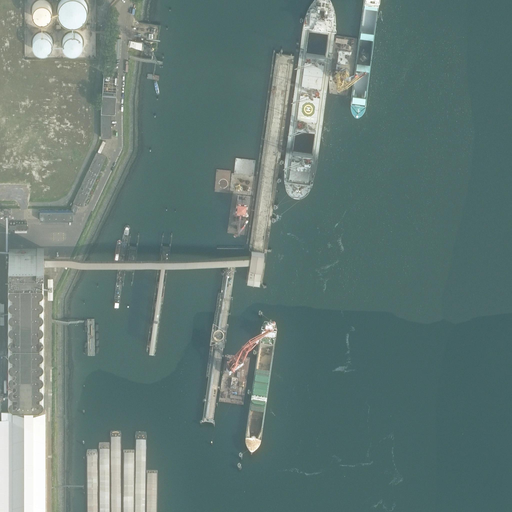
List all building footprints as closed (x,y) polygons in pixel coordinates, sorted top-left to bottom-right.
[(34,15),(36,17),(39,18),(43,18),(46,17),(48,16),(50,13),(52,10),(52,7),(51,4),(49,1),(48,0),(35,0),(33,3),(32,6),(31,9),(32,12),(34,15)] [(60,17),(62,20),(65,22),(69,23),(73,24),(77,23),(80,21),(84,19),(86,16),(87,12),(88,8),(87,4),(85,0),(84,0),(60,0),(59,2),(58,5),(57,9),(58,13),(60,17)] [(135,16),(130,20),(135,26),(139,22),(135,16)] [(33,40),(33,43),(34,46),(36,48),(39,50),(42,50),(45,50),(48,49),(50,47),(52,44),(52,41),(52,38),(51,35),(49,33),(46,31),(43,31),(40,31),(37,32),(35,34),(33,37),(33,40)] [(63,43),(64,46),(66,48),(68,50),(71,51),(74,51),(77,50),(80,48),(82,45),(83,42),(82,39),(81,36),(79,33),(77,32),(74,31),(71,31),(68,32),(65,34),(63,36),(62,39),(63,43)] [(110,37),(109,58),(120,58),(121,38),(110,37)] [(103,91),(116,92),(117,75),(114,75),(113,82),(112,85),(106,85),(106,89),(103,88),(103,91)] [(102,91),(101,110),(115,111),(116,92),(102,91)] [(111,111),(101,111),(101,137),(111,136),(111,111)] [(103,137),(96,151),(105,155),(112,141),(103,137)] [(73,203),(71,207),(71,210),(73,210),(73,213),(76,214),(79,205),(82,207),(85,202),(87,198),(97,175),(99,170),(106,157),(96,152),(73,202),(73,203)] [(73,210),(39,210),(39,220),(73,220),(73,210)] [(12,394),(40,394),(40,392),(41,392),(42,391),(43,390),(43,389),(43,388),(43,387),(43,386),(43,385),(42,384),(41,383),(40,383),(40,382),(40,380),(41,379),(42,379),(42,378),(43,378),(43,377),(43,376),(43,375),(43,374),(43,373),(43,372),(42,372),(42,371),(41,371),(40,370),(40,368),(40,367),(41,367),(42,367),(42,366),(43,365),(43,364),(43,363),(43,362),(43,361),(43,360),(42,359),(41,358),(40,358),(40,355),(41,355),(42,354),(43,353),(43,352),(43,351),(43,350),(43,349),(43,348),(43,347),(42,347),(42,346),(41,346),(40,346),(40,345),(40,343),(41,342),(42,342),(42,341),(43,341),(43,340),(43,339),(43,338),(43,337),(43,336),(43,335),(42,334),(41,333),(40,333),(40,330),(41,330),(42,329),(43,328),(43,327),(43,326),(43,325),(43,324),(43,323),(42,322),(41,321),(40,321),(40,320),(40,318),(41,317),(42,317),(42,316),(43,316),(43,315),(43,314),(43,313),(43,312),(43,311),(43,310),(42,310),(42,309),(41,309),(40,308),(40,306),(40,305),(41,305),(42,305),(42,304),(43,303),(43,302),(43,301),(43,300),(43,299),(43,298),(42,297),(41,296),(40,296),(40,293),(41,293),(42,292),(43,291),(43,290),(43,289),(43,288),(43,287),(43,286),(43,285),(42,285),(42,284),(41,284),(40,284),(40,283),(40,281),(41,280),(42,280),(42,279),(43,279),(43,278),(43,277),(43,276),(43,275),(43,274),(43,273),(42,272),(41,271),(40,271),(40,266),(42,266),(43,259),(43,255),(44,255),(44,251),(44,248),(36,248),(36,249),(9,249),(9,266),(12,266),(12,271),(11,271),(11,272),(10,272),(9,272),(9,273),(9,274),(8,274),(8,275),(8,276),(8,277),(9,278),(9,279),(10,280),(11,280),(11,281),(12,281),(12,283),(11,284),(10,284),(9,285),(9,286),(8,287),(8,288),(8,289),(8,290),(9,290),(9,291),(9,292),(10,292),(11,293),(12,293),(12,296),(11,296),(10,297),(9,297),(9,298),(9,299),(8,299),(8,300),(8,301),(8,302),(9,303),(9,304),(10,305),(11,305),(12,306),(12,308),(11,308),(11,309),(10,309),(9,310),(9,311),(8,312),(8,313),(8,314),(8,315),(9,315),(9,316),(10,317),(11,317),(11,318),(12,318),(12,320),(11,321),(10,322),(9,322),(9,323),(8,324),(8,325),(8,326),(8,327),(9,328),(9,329),(10,329),(11,330),(12,330),(12,333),(11,333),(11,334),(10,334),(9,334),(9,335),(9,336),(8,336),(8,337),(8,338),(8,339),(9,340),(9,341),(10,342),(11,342),(11,343),(12,343),(12,345),(11,346),(10,346),(9,347),(9,348),(8,349),(8,350),(8,351),(8,352),(9,352),(9,353),(10,354),(11,355),(12,355),(12,358),(11,358),(10,359),(9,360),(8,361),(8,362),(8,363),(8,364),(9,365),(10,366),(10,367),(11,367),(12,368),(12,370),(11,370),(11,371),(10,371),(10,372),(9,372),(9,373),(8,374),(8,375),(8,376),(8,377),(9,377),(9,378),(10,378),(10,379),(11,379),(11,380),(12,380),(12,382),(11,383),(10,383),(10,384),(9,385),(8,386),(8,387),(8,388),(8,389),(9,390),(10,391),(11,392),(12,392),(12,394)] [(0,511),(44,511),(45,410),(13,410),(13,426),(0,426),(0,511)]
